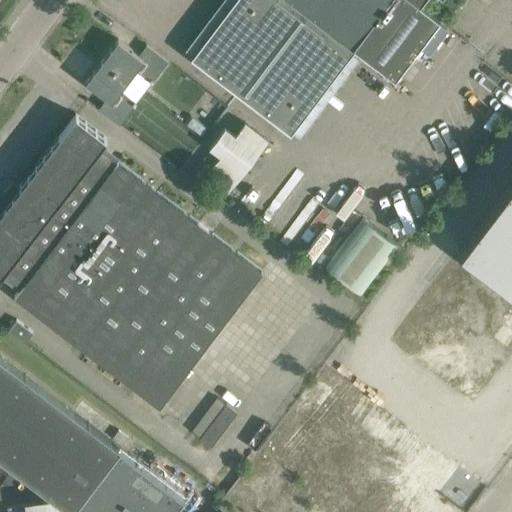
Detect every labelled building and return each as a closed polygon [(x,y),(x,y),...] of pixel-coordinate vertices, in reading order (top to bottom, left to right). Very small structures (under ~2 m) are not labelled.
[(232,0),(192,54),(191,55),(192,56),(290,131),(291,129),(351,50),(353,47),(394,78),(438,20),(419,5),(422,0),(232,0)] [(167,60),(146,44),(139,54),(117,38),(101,60),(127,79),(134,69),(151,81),(167,60)] [(127,79),(101,60),(85,81),(106,97),(98,107),(119,123),(136,102),(119,89),(127,79)] [(14,296),(86,351),(159,406),(262,271),(99,147),(106,137),(75,113),(0,210),(0,274),(4,270),(22,285),(14,296)] [(245,118),(237,128),(226,121),(209,145),(226,156),(222,161),(241,175),(269,134),(245,118)] [(511,178),(459,248),(511,288),(511,178)] [(396,244),(361,217),(325,265),(360,292),(396,244)] [(16,319),(8,330),(24,342),(33,331),(16,319)] [(0,457),(49,494),(67,508),(72,511),(171,511),(184,496),(121,447),(0,355),(0,457)] [(211,446),(237,411),(226,403),(200,437),(211,446)]
